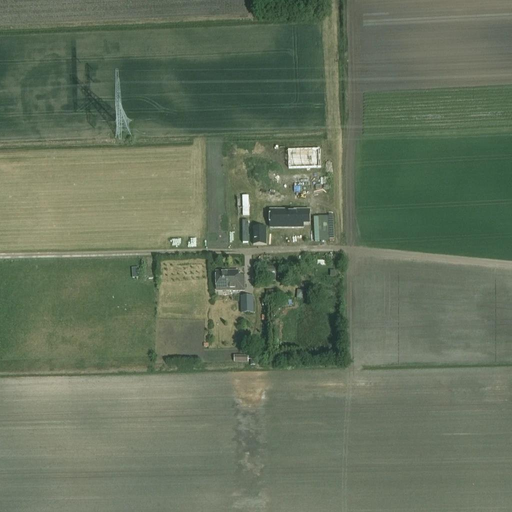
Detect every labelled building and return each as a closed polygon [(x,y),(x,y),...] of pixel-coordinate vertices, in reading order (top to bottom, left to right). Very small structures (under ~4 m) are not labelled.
[(270,213),(270,229),(297,229),(296,226),(303,225),(303,212),(270,213)] [(262,231),(250,231),(251,246),(262,246),(262,231)] [(276,271),(265,271),(265,282),(276,282),(276,271)] [(225,273),(217,273),(217,292),(245,292),(245,278),(239,278),(239,272),(225,272),(225,273)] [(241,335),(237,339),(242,344),(246,339),(241,335)]
